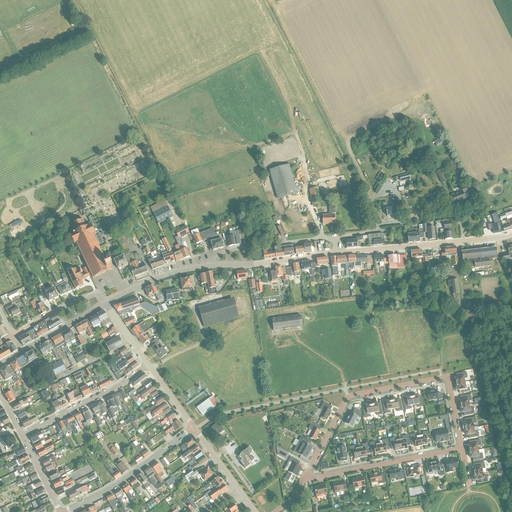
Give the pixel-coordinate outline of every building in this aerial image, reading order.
[(269,170),(278,199),(297,193),(289,165),(269,170)] [(137,178),(145,173),(143,169),(134,174),(137,178)] [(441,169),(437,171),(442,184),(446,182),(441,169)] [(400,176),(401,182),(410,180),(409,174),(400,176)] [(466,199),(464,194),(468,193),(465,186),(461,187),(462,192),(456,194),(455,193),(451,195),(455,204),(466,199)] [(309,189),(312,203),(321,201),(318,187),(309,189)] [(165,200),(150,208),(158,224),(169,219),(173,217),(165,200)] [(396,207),(398,206),(397,201),(393,202),(394,207),(387,207),(387,202),(382,203),(383,208),(386,208),(387,216),(397,215),(396,207)] [(335,213),(336,213),(335,206),(329,207),(329,215),(322,215),(323,225),(335,224),(335,213)] [(492,224),(488,225),(488,230),(492,229),(493,234),(502,232),(501,225),(497,214),(492,216),(495,224),(492,225),(492,224)] [(12,222),(15,227),(24,223),(21,218),(12,222)] [(88,267),(87,267),(91,276),(92,275),(93,278),(110,270),(109,267),(112,266),(110,261),(107,263),(105,259),(106,259),(105,258),(105,259),(103,255),(104,255),(103,254),(103,255),(101,251),(102,251),(102,250),(101,250),(99,247),(100,247),(100,246),(99,246),(97,243),(98,243),(98,242),(95,235),(96,234),(95,234),(96,233),(95,233),(92,226),(92,225),(91,225),(91,226),(89,226),(88,224),(86,225),(83,219),(71,225),(74,231),(71,232),(72,235),(71,235),(70,235),(70,236),(71,236),(74,243),(74,244),(75,244),(79,251),(80,251),(82,255),(81,255),(82,255),(84,259),(83,259),(83,260),(84,259),(86,263),(85,263),(85,264),(86,263),(88,267)] [(508,222),(507,220),(505,221),(506,223),(502,225),(503,227),(502,227),(504,232),(510,229),(508,222)] [(444,223),(445,239),(452,239),(451,223),(444,223)] [(178,228),(174,230),(178,237),(175,238),(178,245),(179,246),(183,259),(190,257),(188,253),(189,253),(188,248),(183,250),(182,248),(183,247),(182,246),(183,245),(182,242),(183,242),(182,238),(190,234),(189,232),(186,226),(179,230),(178,228)] [(199,234),(202,242),(212,238),(213,242),(211,242),(213,251),(224,248),(222,239),(220,240),(218,235),(216,236),(213,228),(199,234)] [(193,236),(196,244),(202,242),(199,234),(198,229),(191,232),(193,236)] [(423,233),(423,229),(418,229),(419,233),(407,234),(408,243),(420,242),(419,238),(424,238),(423,233)] [(148,271),(145,266),(144,263),(141,258),(139,254),(138,254),(137,253),(134,254),(135,256),(134,256),(133,253),(131,254),(127,243),(128,243),(123,230),(116,233),(123,251),(130,265),(129,265),(131,268),(134,276),(148,271)] [(227,237),(229,247),(241,244),(238,231),(230,233),(230,237),(227,237)] [(383,234),(368,236),(368,240),(369,244),(373,243),(373,245),(384,244),(383,234)] [(356,240),(346,241),(347,248),(360,247),(360,241),(361,241),(361,240),(363,240),(363,241),(365,241),(365,240),(368,240),(368,236),(361,236),(361,237),(356,237),(356,240)] [(166,252),(162,254),(164,262),(171,260),(172,262),(175,261),(171,251),(165,238),(162,240),(168,252),(167,253),(166,252)] [(296,244),(293,245),(294,255),(305,253),(304,243),(301,244),(301,246),(296,247),(296,244)] [(307,243),(304,243),(305,253),(311,252),(311,247),(312,247),(312,243),(307,244),(307,243)] [(293,245),(283,246),(285,256),(294,255),(293,245)] [(183,259),(179,246),(177,247),(176,246),(175,246),(178,253),(174,254),(176,262),(183,259)] [(283,246),(274,247),(275,252),(276,257),(285,256),(283,246)] [(456,246),(445,247),(445,253),(445,255),(453,254),(453,256),(457,256),(456,246)] [(275,252),(274,247),(270,248),(270,252),(267,253),(266,250),(268,250),(268,248),(260,250),(261,257),(264,256),(264,259),(275,258),(274,252),(275,252)] [(472,259),(470,259),(471,261),(468,262),(469,269),(473,268),(473,267),(474,267),(475,269),(489,267),(489,259),(497,258),(496,248),(471,250),(472,259)] [(421,250),(411,251),(412,258),(421,257),(423,257),(423,262),(427,261),(426,257),(427,257),(427,254),(422,255),(421,250)] [(462,260),(470,259),(472,259),(471,250),(461,251),(462,260)] [(153,261),(156,269),(164,266),(162,258),(160,253),(159,254),(159,253),(157,253),(156,254),(155,255),(154,255),(154,257),(152,257),(153,261)] [(147,256),(146,257),(148,260),(149,262),(152,270),(153,270),(156,269),(153,261),(152,257),(151,255),(148,257),(147,256)] [(355,255),(354,255),(355,262),(354,263),(354,269),(354,268),(362,268),(362,263),(367,263),(367,265),(374,265),(374,263),(374,256),(355,256),(355,255)] [(383,255),(374,256),(374,263),(380,262),(380,266),(381,266),(384,266),(384,264),(388,264),(387,258),(383,259),(383,255)] [(128,265),(124,256),(117,259),(115,257),(113,258),(118,270),(119,269),(122,268),(124,267),(128,265)] [(347,256),(337,257),(338,273),(340,273),(340,270),(341,270),(340,264),(345,264),(345,269),(349,269),(347,256)] [(396,256),(388,256),(389,264),(389,269),(397,268),(397,264),(400,264),(400,256),(396,256)] [(317,262),(311,263),(314,282),(314,283),(316,282),(314,273),(316,273),(315,269),(316,269),(315,267),(319,266),(319,265),(329,263),(328,257),(316,259),(317,262)] [(314,282),(311,263),(310,261),(300,263),(302,270),(309,269),(311,282),(311,283),(311,284),(311,285),(312,286),(313,286),(313,287),(314,287),(314,283),(314,282)] [(286,268),(288,276),(291,276),(294,275),(294,277),(301,276),(299,264),(298,264),(297,263),(296,263),(295,264),(293,265),(293,267),(290,267),(290,268),(286,268)] [(281,266),(274,268),(274,271),(269,272),(271,282),(278,281),(277,280),(277,277),(282,276),(283,281),(289,280),(288,276),(287,276),(285,268),(281,268),(281,266)] [(91,276),(87,267),(83,269),(85,273),(82,274),(79,268),(73,270),(72,267),(66,270),(75,289),(83,285),(81,280),(91,276)] [(263,268),(255,269),(258,282),(263,281),(262,277),(265,276),(263,268)] [(236,272),(238,280),(247,278),(246,270),(236,272)] [(322,270),(323,280),(331,279),(330,270),(322,270)] [(212,273),(206,274),(208,288),(208,289),(215,288),(215,286),(216,286),(215,282),(214,282),(212,273)] [(200,276),(198,277),(198,280),(201,280),(201,284),(205,284),(206,294),(209,293),(209,291),(209,290),(208,289),(208,288),(206,274),(200,275),(200,276)] [(16,276),(14,276),(18,287),(23,285),(20,276),(17,278),(16,276)] [(188,288),(196,286),(194,276),(190,277),(190,278),(187,279),(186,277),(181,278),(182,283),(180,283),(182,291),(189,290),(188,288)] [(58,288),(62,296),(71,291),(67,284),(69,283),(67,279),(66,280),(65,278),(63,279),(66,284),(58,288)] [(452,287),(453,294),(454,301),(460,301),(458,280),(448,281),(449,287),(452,287)] [(53,300),(58,297),(54,288),(45,292),(43,289),(42,290),(40,285),(37,286),(44,300),(45,301),(48,300),(49,302),(53,300)] [(161,292),(160,291),(160,290),(159,290),(157,290),(156,289),(155,289),(154,285),(145,289),(148,297),(155,294),(158,301),(162,299),(160,296),(161,295),(161,294),(161,292)] [(7,295),(11,303),(20,299),(20,300),(30,295),(28,291),(24,293),(22,289),(17,291),(16,291),(7,295)] [(176,300),(179,300),(177,289),(166,291),(168,300),(172,299),(172,301),(176,300)] [(413,299),(409,294),(401,300),(405,305),(413,299)] [(160,313),(165,311),(161,305),(158,306),(158,307),(156,307),(145,302),(140,305),(138,298),(121,304),(123,310),(124,309),(125,310),(125,311),(126,312),(126,313),(127,313),(128,314),(128,313),(128,312),(134,310),(133,307),(138,305),(153,315),(160,312),(160,313)] [(199,308),(205,327),(239,317),(233,298),(199,308)] [(36,306),(37,307),(41,315),(46,312),(41,303),(36,306)] [(128,314),(127,313),(126,313),(126,312),(125,311),(125,310),(124,309),(123,310),(121,304),(114,307),(120,316),(123,314),(124,315),(128,314)] [(12,314),(13,317),(20,313),(17,307),(14,309),(12,305),(5,309),(9,316),(12,314)] [(104,311),(97,315),(101,323),(103,327),(105,331),(105,330),(107,330),(107,329),(105,325),(111,322),(104,311)] [(56,315),(45,321),(48,326),(51,330),(61,324),(61,323),(56,315)] [(97,315),(85,321),(88,325),(90,328),(93,326),(93,327),(101,323),(97,315)] [(272,319),(274,330),(302,327),(301,315),(272,319)] [(34,328),(34,329),(36,332),(37,333),(36,333),(38,335),(39,337),(49,331),(47,327),(48,326),(45,321),(34,328)] [(89,328),(90,328),(88,325),(85,321),(75,326),(79,334),(86,330),(90,338),(93,336),(90,328),(89,328)] [(138,338),(144,333),(150,329),(144,321),(138,325),(137,326),(135,324),(129,326),(132,330),(131,330),(132,331),(130,332),(133,336),(135,335),(138,338)] [(108,332),(107,330),(105,330),(105,331),(100,334),(103,338),(106,336),(107,337),(110,335),(112,338),(120,333),(115,327),(108,332)] [(34,338),(38,335),(36,333),(37,333),(36,332),(34,329),(19,338),(24,346),(35,340),(34,338)] [(66,332),(65,332),(71,341),(73,344),(76,342),(79,347),(82,346),(83,345),(82,342),(78,336),(75,338),(70,330),(70,329),(66,332)] [(60,335),(65,343),(66,344),(71,341),(65,332),(60,335)] [(149,334),(146,336),(144,333),(138,338),(143,345),(149,340),(152,338),(149,334)] [(52,340),(49,342),(53,349),(53,348),(54,349),(56,348),(65,343),(60,335),(52,339),(52,340)] [(81,335),(78,336),(82,342),(83,345),(82,346),(83,349),(84,349),(87,355),(90,353),(85,344),(86,344),(83,340),(81,335)] [(124,345),(119,337),(105,344),(110,352),(118,348),(124,345)] [(152,347),(161,359),(167,354),(159,342),(160,342),(157,338),(152,343),(154,346),(152,347)] [(12,341),(6,344),(8,348),(12,353),(17,350),(12,341)] [(53,349),(49,342),(49,341),(39,347),(44,356),(46,355),(45,353),(52,349),(56,356),(59,354),(56,348),(54,349),(53,348),(53,349)] [(8,348),(6,344),(1,348),(3,351),(0,352),(0,359),(11,353),(8,348)] [(129,352),(124,345),(118,348),(120,351),(119,352),(120,354),(111,360),(113,363),(129,352)] [(33,351),(17,360),(21,368),(36,360),(41,368),(44,367),(39,358),(38,359),(33,351)] [(116,354),(114,351),(104,356),(105,359),(116,354)] [(113,363),(109,366),(112,370),(115,374),(124,368),(125,367),(128,365),(134,360),(129,352),(113,363)] [(74,357),(78,363),(84,360),(80,353),(74,357)] [(21,368),(17,360),(14,362),(14,363),(11,365),(16,372),(15,372),(17,374),(19,373),(18,371),(21,369),(21,368)] [(134,360),(128,365),(129,366),(130,366),(131,367),(124,372),(126,375),(139,366),(134,360)] [(51,366),(56,376),(67,370),(62,361),(51,366)] [(10,365),(0,371),(6,381),(12,377),(15,381),(18,379),(10,365)] [(124,368),(115,374),(119,380),(121,378),(119,375),(127,369),(125,367),(124,368)] [(80,371),(73,375),(76,381),(83,377),(80,371)] [(456,384),(465,382),(464,379),(467,378),(466,372),(456,374),(456,378),(455,378),(456,384)] [(131,384),(133,387),(147,377),(144,373),(138,377),(139,378),(131,384)] [(102,374),(100,375),(103,380),(106,386),(112,383),(112,382),(114,381),(112,378),(110,379),(108,380),(107,378),(105,379),(102,374)] [(98,382),(98,383),(99,385),(101,389),(106,386),(103,380),(102,378),(98,380),(98,381),(98,382)] [(139,393),(140,394),(153,385),(150,381),(144,385),(145,387),(139,391),(140,392),(139,393)] [(92,382),(87,384),(88,386),(88,387),(92,393),(97,391),(95,386),(94,384),(94,385),(92,382)] [(465,382),(456,384),(457,390),(459,390),(460,394),(470,391),(469,385),(465,386),(465,382)] [(153,385),(140,394),(143,398),(143,399),(150,394),(153,398),(159,393),(153,385)] [(92,393),(88,387),(88,386),(80,389),(84,397),(92,393)] [(426,392),(428,401),(438,399),(439,400),(442,400),(441,393),(437,394),(437,390),(426,392)] [(5,395),(10,403),(16,400),(11,391),(5,395)] [(72,392),(67,395),(69,400),(69,399),(71,404),(77,401),(74,395),(72,392)] [(78,393),(74,395),(77,401),(82,398),(79,392),(78,393)] [(118,394),(112,397),(117,407),(119,411),(123,409),(122,405),(121,405),(121,404),(122,404),(121,401),(120,398),(118,394)] [(142,413),(145,416),(152,411),(165,401),(159,394),(153,399),(156,404),(150,408),(149,407),(142,413)] [(202,416),(222,402),(218,396),(216,397),(214,395),(196,407),(202,416)] [(410,406),(413,405),(411,395),(410,395),(409,396),(408,396),(407,397),(408,397),(406,398),(406,399),(403,400),(405,410),(411,409),(410,406)] [(411,395),(413,405),(417,405),(417,408),(423,407),(421,397),(418,397),(417,395),(416,396),(416,395),(415,395),(414,395),(413,395),(412,395),(411,395)] [(460,407),(469,405),(468,401),(472,401),(471,395),(460,397),(461,400),(459,401),(460,407)] [(62,409),(58,400),(57,400),(55,396),(52,397),(55,402),(50,405),(54,413),(62,409)] [(63,397),(58,400),(62,409),(68,406),(66,402),(63,397)] [(117,407),(112,397),(106,399),(111,408),(113,407),(114,408),(117,407)] [(28,401),(30,400),(29,398),(13,407),(15,411),(18,409),(18,410),(19,410),(19,411),(23,409),(22,407),(29,403),(28,401)] [(390,410),(393,409),(391,399),(390,399),(389,399),(389,400),(388,400),(387,401),(386,402),(386,403),(383,404),(385,414),(391,413),(390,410)] [(391,399),(393,409),(396,409),(397,412),(403,411),(401,401),(397,401),(397,399),(395,400),(395,399),(396,399),(395,399),(394,399),(393,399),(392,399),(391,399)] [(102,401),(97,404),(102,415),(108,412),(102,401)] [(324,402),(320,409),(322,411),(319,417),(321,418),(321,419),(324,421),(325,420),(326,421),(329,417),(330,414),(331,411),(330,410),(332,407),(324,402)] [(153,414),(152,415),(153,418),(168,407),(165,403),(160,407),(152,412),(153,414)] [(370,414),(373,413),(371,403),(370,403),(369,403),(368,404),(367,405),(366,406),(366,407),(363,408),(365,418),(370,417),(370,414)] [(371,403),(373,413),(376,412),(377,416),(383,415),(381,404),(377,405),(377,403),(375,404),(375,403),(374,403),(373,403),(372,403),(371,403)] [(102,415),(97,404),(91,407),(93,411),(94,411),(96,416),(99,415),(100,417),(103,416),(102,415)] [(470,409),(469,405),(460,407),(462,413),(463,412),(464,416),(474,414),(473,408),(470,409)] [(168,407),(153,418),(155,420),(165,413),(166,415),(171,411),(168,407)] [(82,412),(85,418),(87,422),(92,419),(89,413),(90,413),(88,409),(82,412)] [(361,412),(355,409),(352,413),(351,413),(345,423),(352,427),(358,417),(360,418),(361,416),(360,415),(361,412)] [(17,414),(20,419),(27,415),(24,410),(17,414)] [(170,423),(171,425),(178,421),(175,417),(176,417),(172,412),(160,421),(163,425),(167,422),(166,420),(168,419),(171,422),(170,423)] [(80,413),(74,415),(78,422),(82,430),(84,429),(80,422),(80,423),(79,421),(81,420),(81,421),(84,419),(82,417),(80,413)] [(20,420),(22,422),(25,428),(39,420),(37,417),(30,421),(29,418),(29,419),(27,416),(20,420)] [(66,419),(70,426),(72,431),(74,435),(76,434),(78,433),(74,425),(77,423),(73,416),(66,419)] [(4,425),(10,422),(8,417),(0,420),(0,424),(3,423),(4,425)] [(464,423),(465,429),(473,428),(473,424),(476,423),(475,417),(465,419),(465,423),(464,423)] [(70,426),(66,419),(64,421),(68,429),(69,429),(70,432),(72,431),(70,426)] [(449,440),(448,434),(451,433),(448,419),(445,419),(447,431),(441,432),(441,431),(434,432),(436,443),(442,442),(445,442),(445,441),(449,440)] [(171,425),(169,427),(164,431),(167,435),(170,433),(174,429),(176,431),(182,427),(178,420),(178,421),(171,425)] [(68,432),(66,428),(63,421),(58,423),(62,432),(64,435),(68,432)] [(219,422),(212,427),(214,431),(218,435),(225,430),(219,422)] [(312,422),(308,429),(312,431),(308,437),(316,441),(321,431),(320,431),(322,427),(312,422)] [(473,428),(465,429),(466,435),(468,435),(468,439),(479,437),(478,431),(477,427),(473,427),(473,428)] [(30,438),(34,446),(45,440),(42,435),(46,434),(44,431),(30,438)] [(420,436),(422,446),(428,445),(427,442),(430,442),(428,431),(422,433),(423,436),(420,436)] [(422,446),(420,436),(416,437),(416,434),(410,435),(412,445),(415,445),(415,447),(422,446)] [(11,447),(18,444),(13,436),(12,435),(9,437),(9,438),(7,439),(6,438),(4,435),(0,436),(0,441),(1,444),(3,443),(5,446),(7,445),(9,449),(12,448),(11,447)] [(399,440),(401,450),(407,449),(407,446),(410,446),(408,435),(402,437),(403,440),(399,440)] [(312,448),(308,445),(310,442),(301,437),(293,452),(306,459),(312,448)] [(45,440),(34,446),(37,451),(44,447),(43,445),(44,445),(52,441),(50,438),(45,440)] [(401,450),(399,440),(396,441),(395,438),(390,439),(392,449),(395,449),(395,451),(401,450)] [(185,444),(181,447),(183,449),(182,450),(185,454),(195,446),(194,444),(195,443),(192,439),(185,443),(185,444)] [(379,444),(381,454),(387,453),(387,450),(390,450),(388,439),(382,441),(383,444),(379,444)] [(481,446),(480,440),(469,442),(470,446),(468,446),(469,452),(478,450),(477,447),(481,446)] [(136,441),(133,443),(137,449),(144,458),(150,454),(145,447),(144,448),(143,446),(140,447),(136,441)] [(381,454),(379,444),(376,445),(375,442),(369,443),(372,453),(375,453),(375,455),(381,454)] [(135,450),(137,449),(133,443),(130,445),(133,449),(131,451),(133,453),(131,454),(132,456),(137,464),(143,459),(140,456),(137,452),(136,452),(135,450)] [(359,448),(361,458),(367,457),(366,454),(370,454),(367,443),(362,445),(362,448),(359,448)] [(47,454),(47,452),(46,451),(54,447),(53,444),(38,452),(40,457),(47,454)] [(111,444),(108,446),(115,455),(118,453),(111,444)] [(339,454),(340,462),(347,461),(345,452),(346,452),(345,448),(344,444),(337,446),(338,449),(337,450),(338,454),(339,454)] [(191,457),(198,452),(200,451),(200,450),(196,445),(195,446),(185,454),(183,455),(185,457),(186,457),(188,459),(189,459),(191,458),(191,457)] [(361,458),(359,448),(356,449),(355,446),(349,447),(351,457),(354,457),(355,459),(361,458)] [(251,452),(252,451),(250,447),(249,448),(248,448),(241,453),(242,454),(241,454),(241,455),(240,456),(240,457),(239,457),(240,459),(241,458),(242,460),(241,461),(242,463),(242,464),(245,469),(250,465),(249,463),(250,462),(251,463),(252,462),(253,462),(253,461),(254,460),(254,459),(255,458),(254,458),(254,457),(253,456),(252,456),(251,455),(250,455),(252,453),(251,452)] [(24,448),(15,452),(6,457),(7,460),(15,456),(17,460),(23,457),(22,455),(26,453),(24,448)] [(479,454),(478,450),(469,452),(470,458),(472,458),(473,461),(483,459),(482,453),(479,454)] [(200,451),(198,452),(191,457),(191,458),(194,462),(204,456),(200,451)] [(15,469),(16,471),(25,467),(24,465),(26,464),(26,463),(30,461),(27,455),(8,465),(10,469),(14,467),(13,467),(17,465),(19,468),(15,469)] [(42,462),(45,467),(57,461),(55,456),(42,462)] [(201,466),(207,461),(204,456),(191,466),(190,466),(192,469),(199,464),(201,466)] [(292,463),(287,472),(292,474),(289,480),(293,482),(296,476),(301,467),(298,466),(300,462),(291,457),(289,461),(292,463)] [(450,460),(449,459),(445,460),(447,468),(445,468),(446,473),(453,472),(452,469),(459,468),(457,459),(450,460)] [(116,465),(123,474),(128,470),(120,460),(118,462),(119,463),(116,465)] [(57,461),(45,467),(47,472),(48,471),(50,474),(55,472),(54,469),(60,466),(57,461)] [(427,467),(426,467),(427,470),(428,470),(428,473),(434,472),(435,472),(437,472),(438,471),(439,471),(440,476),(445,475),(443,466),(439,466),(438,461),(434,462),(435,463),(431,464),(431,463),(426,464),(427,467)] [(157,462),(152,466),(158,475),(162,471),(161,469),(160,470),(158,468),(160,466),(159,465),(160,464),(159,462),(158,462),(157,462)] [(472,468),(474,474),(482,473),(482,469),(485,468),(484,462),(474,464),(474,468),(472,468)] [(25,467),(16,471),(19,476),(24,473),(26,477),(36,472),(32,464),(25,467)] [(407,469),(409,478),(422,475),(420,465),(413,466),(413,468),(412,468),(407,469)] [(147,475),(153,483),(158,490),(162,486),(160,484),(163,482),(162,480),(159,476),(158,475),(156,477),(160,483),(158,485),(156,483),(152,477),(155,475),(150,468),(145,472),(147,475)] [(58,476),(64,473),(62,469),(49,475),(52,481),(59,477),(58,476)] [(117,470),(115,471),(113,473),(110,469),(108,470),(115,480),(121,475),(117,470)] [(399,469),(389,471),(390,480),(397,478),(397,481),(405,479),(403,470),(399,471),(399,469)] [(192,470),(184,476),(181,478),(183,480),(186,478),(190,475),(193,472),(192,470)] [(198,475),(203,482),(212,476),(208,470),(206,472),(205,470),(199,474),(197,470),(191,475),(193,479),(198,475)] [(31,478),(34,484),(40,481),(38,477),(36,473),(29,476),(22,480),(24,485),(28,483),(26,481),(31,478)] [(153,483),(147,475),(145,476),(143,473),(137,477),(144,487),(148,484),(150,486),(153,483)] [(371,483),(378,482),(378,484),(386,483),(384,474),(380,475),(380,473),(370,475),(371,483)] [(474,474),(475,480),(477,480),(477,484),(488,482),(487,476),(483,476),(482,473),(474,474)] [(61,482),(67,479),(66,477),(53,483),(55,488),(62,485),(61,482)] [(217,488),(224,483),(221,480),(220,481),(218,477),(204,487),(206,489),(210,486),(213,484),(214,486),(215,486),(217,488)] [(351,481),(352,485),(353,485),(354,489),(365,487),(363,477),(359,477),(359,478),(352,480),(352,481),(351,481)] [(172,478),(166,481),(170,487),(175,483),(172,478)] [(130,483),(137,493),(139,491),(137,488),(141,486),(135,479),(130,483)] [(332,485),(333,489),(334,488),(335,493),(346,491),(344,480),(340,481),(340,482),(333,484),(332,485)] [(21,490),(19,486),(23,485),(22,481),(11,484),(14,492),(21,490)] [(27,490),(29,495),(35,492),(34,490),(42,485),(40,481),(34,484),(28,486),(30,489),(27,490)] [(57,491),(59,496),(65,493),(64,491),(73,486),(72,484),(57,491)] [(122,488),(131,500),(133,502),(136,500),(134,497),(133,498),(129,492),(132,490),(128,484),(122,488)] [(315,492),(316,497),(327,495),(325,484),(321,485),(322,486),(314,488),(313,489),(314,492),(315,492)] [(71,500),(72,499),(73,500),(74,499),(74,498),(78,496),(89,491),(86,485),(75,491),(76,491),(68,495),(71,500)] [(225,485),(206,498),(208,500),(209,500),(212,499),(214,501),(218,497),(218,496),(222,493),(223,494),(227,491),(226,490),(228,489),(225,485)] [(40,496),(41,498),(47,495),(46,493),(44,488),(35,492),(29,495),(32,500),(40,496)] [(115,493),(121,504),(123,503),(120,498),(124,495),(121,489),(115,493)] [(113,494),(106,497),(112,507),(113,510),(117,508),(115,505),(118,504),(113,494)] [(41,498),(32,503),(35,508),(38,506),(41,505),(43,503),(44,504),(46,502),(47,502),(48,502),(47,502),(50,501),(47,495),(41,498)] [(190,497),(187,499),(195,510),(198,508),(190,497)] [(146,505),(150,510),(157,505),(153,500),(146,505)]
